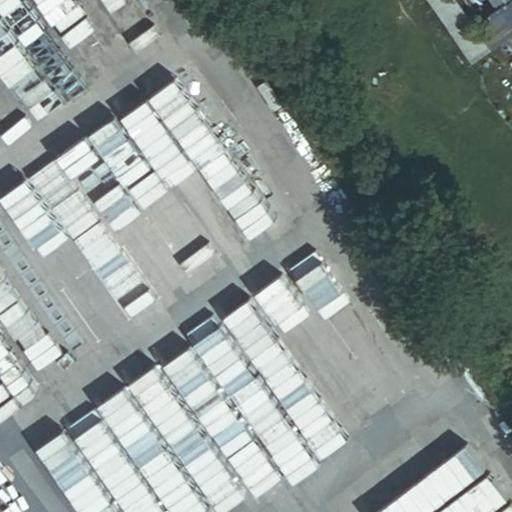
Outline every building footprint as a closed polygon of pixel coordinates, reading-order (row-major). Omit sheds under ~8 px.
[(66,102),(159,36),(133,0),(3,0),(0,2),(0,11),(4,16),(0,18),(0,79),(1,80),(0,80),(0,117),(5,124),(25,110),(34,123),(65,101),(66,102)] [(511,0),(464,0),(511,66),(511,0)] [(197,168),(155,91),(123,109),(165,186),(197,168)] [(221,129),(192,150),(244,222),(273,201),(221,129)] [(149,304),(71,176),(92,164),(81,145),(35,173),(124,319),(149,304)] [(0,423),(17,414),(10,401),(39,384),(31,370),(61,353),(53,339),(80,323),(48,268),(70,255),(35,195),(4,212),(12,225),(0,232),(0,423)] [(403,376),(312,245),(286,263),(378,394),(403,376)] [(259,282),(352,430),(380,413),(287,264),(259,282)] [(197,329),(273,440),(297,424),(221,313),(197,329)] [(131,380),(176,458),(204,442),(159,364),(131,380)] [(310,420),(334,403),(317,379),(293,396),(310,420)] [(69,429),(125,511),(154,491),(168,511),(195,493),(125,391),(97,410),(69,429)] [(491,511),(497,508),(463,459),(385,511),(491,511)] [(317,511),(366,511),(372,509),(361,488),(317,511)]
